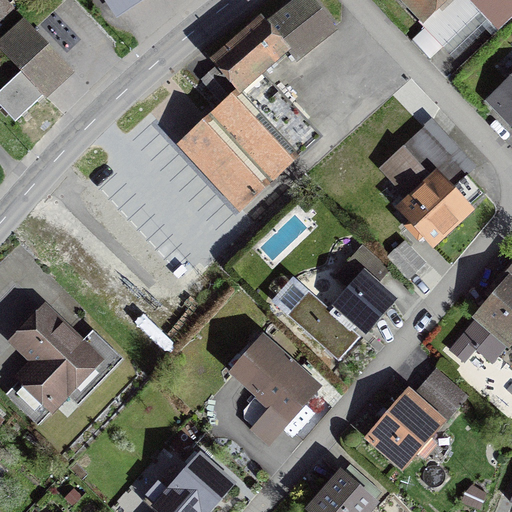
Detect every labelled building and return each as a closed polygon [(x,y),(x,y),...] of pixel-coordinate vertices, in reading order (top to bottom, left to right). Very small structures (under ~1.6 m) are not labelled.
[(0,0),(0,18),(12,7),(4,0),(0,0)] [(236,94),(240,98),(243,94),(288,56),(297,66),(339,30),(312,0),(293,0),(267,23),(261,16),(208,62),(214,69),(200,81),(216,99),(230,87),(236,94)] [(443,50),(482,14),(469,0),(396,0),(424,30),(412,40),(430,60),(442,49),(443,50)] [(511,0),(469,0),(482,14),(498,31),(511,17),(511,0)] [(69,72),(24,25),(0,47),(0,50),(21,72),(42,94),(44,96),(69,72)] [(42,94),(21,72),(0,92),(0,107),(13,121),(42,94)] [(511,75),(484,101),(511,130),(511,129),(511,75)] [(176,146),(237,214),(300,159),(243,94),(240,98),(236,94),(176,146)] [(405,199),(394,209),(408,224),(403,228),(418,244),(422,240),(433,251),(475,212),(469,205),(482,194),(467,177),(477,168),(433,120),(378,170),(405,199)] [(332,237),(326,231),(316,241),(322,247),(332,237)] [(405,241),(386,257),(409,282),(427,265),(405,241)] [(391,271),(362,246),(334,278),(347,289),(330,310),(293,278),(271,303),(339,363),(361,337),(365,340),(399,301),(379,284),(391,271)] [(473,322),(448,352),(465,365),(475,352),(491,366),(506,348),(511,352),(511,350),(511,260),(485,293),(491,298),(471,321),(473,322)] [(6,396),(38,427),(50,414),(52,416),(68,399),(78,408),(123,360),(93,331),(83,341),(45,304),(7,343),(28,363),(13,379),(18,383),(6,396)] [(249,431),(268,448),(322,388),(264,335),(227,376),(267,412),(249,431)] [(468,398),(436,369),(414,394),(446,422),(468,398)] [(433,440),(448,423),(446,422),(414,394),(409,389),(363,441),(402,475),(418,457),(423,461),(438,444),(433,440)] [(211,511),(240,481),(202,447),(147,507),(152,511),(211,511)] [(382,494),(350,465),(343,474),(341,472),(304,511),(375,511),(380,506),(375,502),(382,494)] [(488,494),(472,485),(461,502),(477,511),(488,494)]
